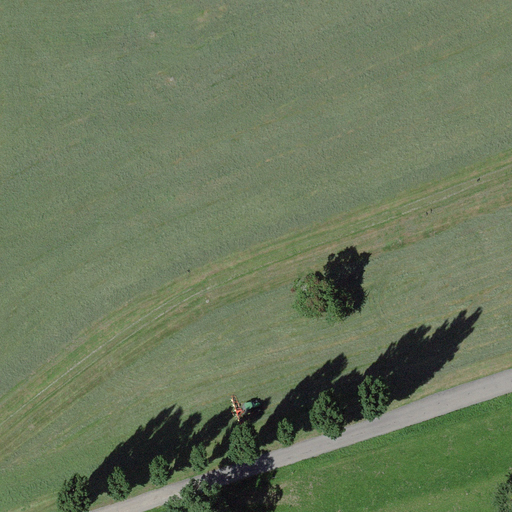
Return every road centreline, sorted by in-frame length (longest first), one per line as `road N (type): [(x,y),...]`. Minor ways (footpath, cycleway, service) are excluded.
road 1 (track): [(0,437),(160,317),(263,264),(511,174)]
road 2 (residential): [(511,380),(125,511)]
